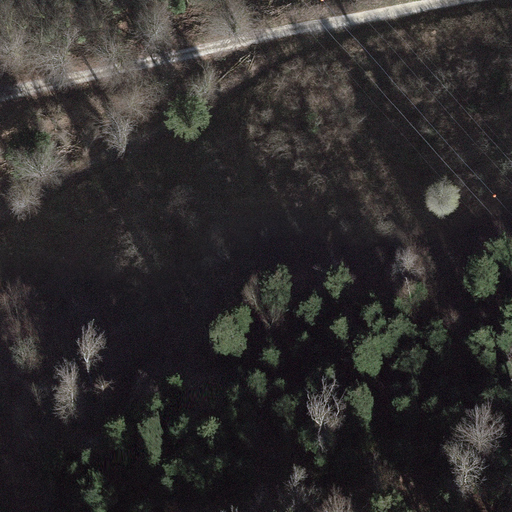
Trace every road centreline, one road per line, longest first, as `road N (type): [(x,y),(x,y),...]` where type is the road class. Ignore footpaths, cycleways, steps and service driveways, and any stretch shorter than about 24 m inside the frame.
road 1 (track): [(0,106),(456,0)]
road 2 (track): [(292,37),(207,146)]
